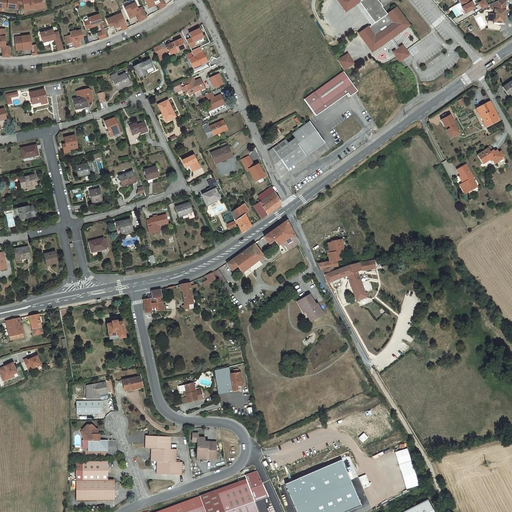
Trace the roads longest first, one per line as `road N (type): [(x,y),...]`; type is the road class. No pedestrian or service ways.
road 1 (residential): [(145,502),(216,476),(244,451),(233,428),(181,421),(159,405),(131,285)]
road 2 (residential): [(45,131),(143,97),(184,184),(73,224)]
road 3 (secondary): [(477,70),(290,207)]
road 4 (unclassified): [(290,207),(197,0)]
road 5 (residential): [(0,62),(75,54),(186,0)]
road 6 (residential): [(370,369),(290,207)]
road 7 (secondary): [(290,207),(213,261),(131,285)]
road 8 (track): [(445,511),(431,469),(370,369)]
